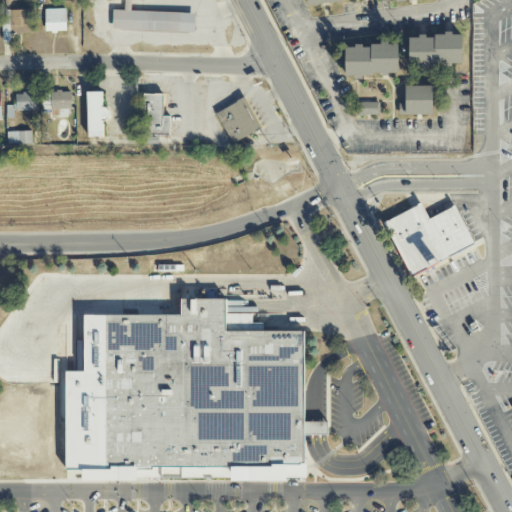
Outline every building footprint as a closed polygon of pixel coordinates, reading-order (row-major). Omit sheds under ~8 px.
[(123,0),(123,10),(112,10),(112,30),(194,31),(194,12),(130,12),(130,0),(123,0)] [(45,32),(66,32),(66,9),(45,9),(45,32)] [(10,10),(2,10),(3,42),(10,42),(10,10)] [(32,34),(31,10),(11,10),(11,34),(32,34)] [(461,66),(461,33),(407,33),(407,66),(461,66)] [(344,76),(397,76),(398,43),(345,43),(344,76)] [(431,86),(404,86),(404,114),(431,114),(431,86)] [(59,116),(70,116),(70,92),(51,91),(51,109),(60,110),(59,116)] [(86,136),(105,136),(105,91),(86,91),(86,136)] [(36,94),(15,94),(15,106),(7,105),(6,118),(14,118),(14,110),(36,111),(36,94)] [(170,115),(162,115),(163,94),(143,94),(142,135),(169,135),(170,115)] [(230,144),(261,129),(245,97),(215,111),(230,144)] [(379,101),(357,101),(357,115),(379,115),(379,101)] [(32,144),(31,131),(7,132),(7,145),(32,144)] [(412,277),(383,223),(420,203),(429,219),(454,206),(474,243),(412,277)] [(103,469),(149,469),(149,476),(205,476),(205,467),(272,467),(272,464),(304,464),(304,332),(226,332),(225,299),(180,299),(180,315),(102,315),(103,469)]
